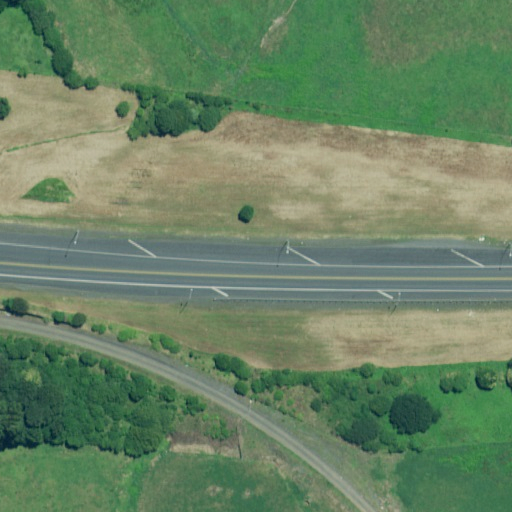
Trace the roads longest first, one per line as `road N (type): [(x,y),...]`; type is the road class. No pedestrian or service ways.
road 1 (trunk): [(0,264),(191,278),(511,281)]
road 2 (unclassified): [(371,511),(309,453),(146,359),(0,323)]
